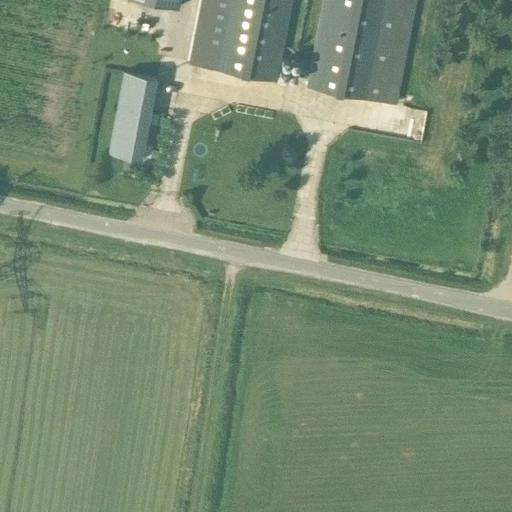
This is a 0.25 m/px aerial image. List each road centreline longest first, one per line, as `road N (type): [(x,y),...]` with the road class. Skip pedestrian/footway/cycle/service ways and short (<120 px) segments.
road 1 (unclassified): [(511,309),(0,206)]
road 2 (track): [(232,253),(194,511)]
